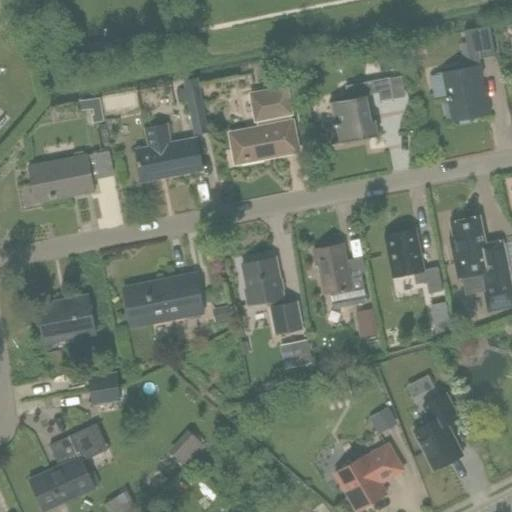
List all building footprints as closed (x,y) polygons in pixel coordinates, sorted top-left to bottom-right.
[(506,24),(511,23),(511,15),(503,17),(504,19),(494,21),(496,32),(507,30),(506,24)] [(470,66),(442,71),(452,120),(490,113),(479,58),(495,55),(489,25),(463,30),(470,66)] [(128,36),(80,44),(81,54),(130,45),(128,36)] [(347,97),(329,101),(336,142),(377,135),(374,119),(369,120),(364,95),(368,94),(368,93),(378,91),(379,101),(393,98),(389,76),(345,85),(347,97)] [(187,99),(194,134),(208,131),(197,77),(182,80),(184,87),(176,88),(178,101),(187,99)] [(257,127),(229,132),(235,162),(298,150),(285,87),(251,93),(257,127)] [(92,121),(103,120),(99,96),(79,100),(81,109),(92,107),(93,113),(91,114),(92,121)] [(117,132),(112,98),(101,100),(107,133),(117,132)] [(171,142),(167,122),(143,127),(147,147),(135,149),(141,178),(165,173),(165,176),(202,169),(196,137),(171,142)] [(94,190),(87,155),(28,166),(35,202),(94,190)] [(485,243),(479,214),(449,221),(452,235),(448,236),(457,278),(461,277),(465,295),(483,291),(487,311),(511,306),(511,287),(511,281),(502,239),(485,243)] [(423,269),(415,228),(383,234),(392,276),(413,272),(415,284),(426,281),(428,293),(442,290),(437,266),(423,269)] [(360,272),(349,274),(342,243),(312,249),(316,264),(318,264),(324,293),(329,292),(332,308),(366,301),(360,272)] [(268,300),(275,333),(301,327),(296,301),(279,305),(278,298),(283,297),(274,256),(241,263),(246,288),(244,289),(247,304),(268,300)] [(133,326),(200,312),(192,273),(126,286),(133,326)] [(94,327),(88,294),(36,304),(44,342),(92,333),(96,352),(108,349),(103,325),(94,327)] [(452,324),(448,299),(432,302),(436,327),(452,324)] [(215,322),(236,318),(233,304),(212,309),(215,322)] [(354,311),(357,323),(364,321),(367,335),(379,333),(373,307),(354,311)] [(476,347),(474,340),(469,337),(463,338),(459,344),(461,350),(466,353),(472,352),(476,347)] [(307,338),(280,344),(283,363),(290,361),(292,367),(312,362),(307,338)] [(91,390),(118,385),(116,372),(89,376),(91,390)] [(325,381),(330,398),(350,392),(345,375),(325,381)] [(120,399),(118,385),(91,390),(93,403),(120,399)] [(462,454),(446,423),(457,417),(445,393),(423,404),(431,420),(413,429),(434,468),(462,454)] [(370,415),(379,432),(399,422),(390,405),(370,415)] [(83,460),(108,449),(96,423),(49,444),(59,466),(30,479),(44,509),(95,486),(83,460)] [(190,466),(207,444),(190,431),(173,453),(190,466)] [(402,469),(388,443),(365,457),(364,454),(334,472),(356,510),(386,493),(378,479),(386,474),(387,477),(402,469)] [(104,505),(108,511),(138,511),(126,491),(104,505)]
